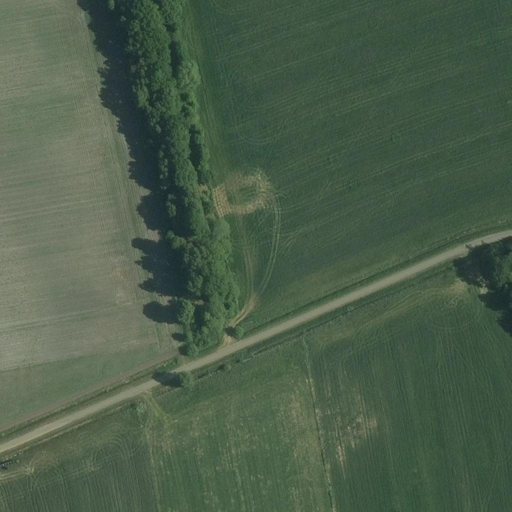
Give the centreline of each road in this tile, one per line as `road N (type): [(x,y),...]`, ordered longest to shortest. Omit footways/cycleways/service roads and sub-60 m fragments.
road 1 (unclassified): [(0,449),(511,234)]
road 2 (track): [(152,0),(230,350)]
